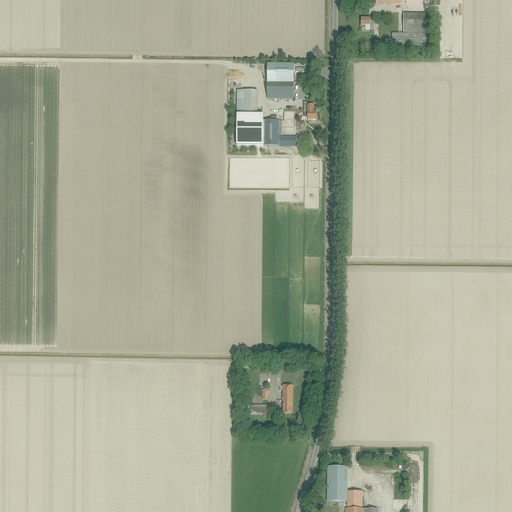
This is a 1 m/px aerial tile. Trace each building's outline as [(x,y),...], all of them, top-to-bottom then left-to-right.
[(404,14),(403,32),(426,33),(426,14),(404,14)] [(373,28),(374,21),(370,21),(370,18),(361,18),(361,28),(365,28),(365,26),(370,26),(370,27),(373,28)] [(392,50),(426,50),(426,34),(392,33),(392,50)] [(268,64),(267,99),(294,99),(294,64),(268,64)] [(258,115),(258,91),(237,90),(237,115),(258,115)] [(314,105),(304,105),(304,113),(308,113),(308,120),(317,120),(317,112),(314,112),(314,105)] [(263,146),(263,121),(263,120),(258,114),(258,115),(237,115),(237,146),(263,146)] [(263,121),(263,146),(279,146),(279,121),(263,121)] [(292,413),(293,385),(283,385),(282,413),(292,413)] [(249,415),(267,415),(268,405),(249,405),(249,415)] [(327,467),(327,502),(347,502),(347,467),(327,467)] [(377,511),(378,509),(362,509),(362,507),(362,492),(353,492),(353,497),(349,497),(349,503),(347,503),(347,507),(347,509),(346,509),(345,511),(377,511)]
